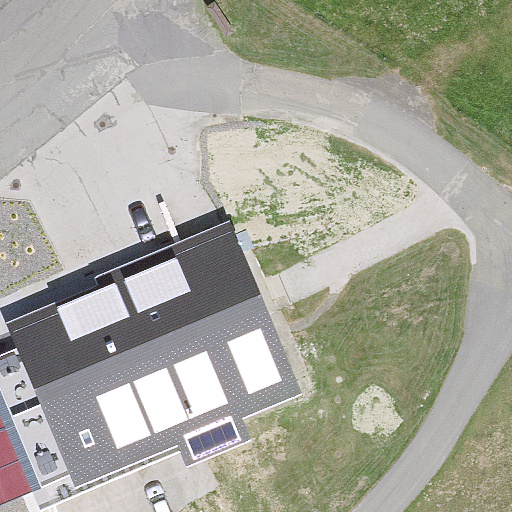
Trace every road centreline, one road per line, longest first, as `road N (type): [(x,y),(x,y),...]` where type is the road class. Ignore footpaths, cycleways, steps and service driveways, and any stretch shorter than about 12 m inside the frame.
road 1 (unclassified): [(511,233),(355,112),(214,83),(124,4)]
road 2 (unclassified): [(382,511),(410,486),(511,310)]
road 3 (unclassified): [(0,103),(124,4)]
